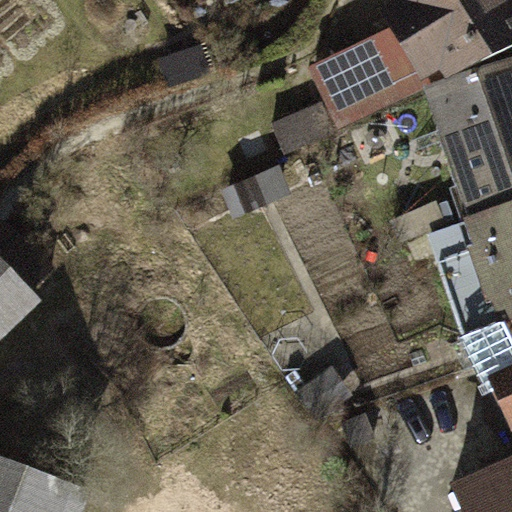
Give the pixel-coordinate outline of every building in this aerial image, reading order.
[(412,94),(511,52),(511,0),(395,0),(380,12),(390,30),(314,66),(341,128),(412,94)] [(511,52),(412,94),(449,216),(511,196),(511,52)] [(511,196),(449,216),(485,338),(511,325),(511,196)] [(0,295),(0,336),(20,318),(0,295)] [(445,357),(489,453),(511,442),(511,325),(485,338),(454,352),(445,357)] [(511,511),(511,442),(489,453),(420,485),(432,511),(511,511)] [(58,511),(70,481),(0,457),(0,511),(58,511)]
